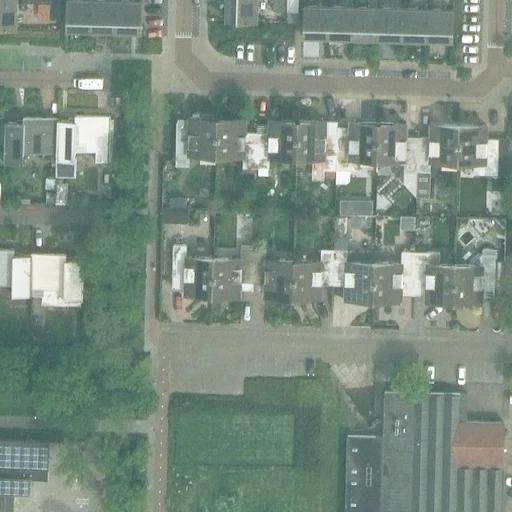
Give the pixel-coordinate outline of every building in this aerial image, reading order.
[(91,31),(92,0),(67,0),(66,30),(91,31)] [(116,32),(117,0),(113,0),(92,0),(91,31),(116,32)] [(117,0),(116,32),(142,33),(143,1),(117,0)] [(257,21),(257,0),(226,0),(226,20),(257,21)] [(297,12),(297,0),(271,0),(271,8),(286,9),(286,11),(297,12)] [(0,28),(16,29),(17,3),(0,2),(0,28)] [(59,19),(60,5),(37,4),(36,18),(59,19)] [(328,37),(329,6),(304,6),(303,36),(328,37)] [(353,38),(354,7),(329,6),(328,37),(353,38)] [(378,38),(379,8),(354,7),(353,38),(378,38)] [(403,39),(404,8),(379,8),(378,38),(403,39)] [(428,40),(429,9),(404,8),(403,39),(428,40)] [(429,9),(428,40),(453,40),(454,10),(429,9)] [(58,118),(56,176),(75,176),(76,157),(74,157),(74,150),(95,151),(95,161),(108,161),(110,116),(76,115),(76,120),(58,120),(58,118)] [(56,176),(58,118),(23,117),(23,122),(5,122),(4,162),(24,163),(24,152),(42,152),(41,159),(55,159),(55,176),(56,176)] [(216,154),(217,119),(190,118),(189,131),(177,131),(176,165),(190,165),(190,154),(216,154)] [(256,167),(257,133),(246,132),(246,119),(217,119),(216,154),(245,155),(244,167),(256,167)] [(297,156),(298,121),(269,120),(269,133),(257,133),(256,167),(270,167),(270,156),(297,156)] [(337,169),(338,135),(326,134),(327,121),(298,121),(297,156),(313,156),(313,168),(323,169),(323,175),(335,176),(335,169),(337,169)] [(378,158),(379,123),(350,122),(350,135),(338,135),(337,169),(359,169),(359,158),(378,158)] [(418,171),(419,137),(408,137),(408,123),(379,123),(378,158),(394,159),(394,163),(405,163),(404,171),(418,171)] [(458,160),(459,125),(431,124),(431,137),(419,137),(418,171),(431,171),(431,160),(458,160)] [(459,125),(458,160),(473,161),(473,172),(499,173),(499,139),(488,138),(488,126),(459,125)] [(212,294),(213,257),(187,257),(188,245),(174,245),(173,280),(173,286),(184,287),(184,294),(212,294)] [(253,282),(254,247),(241,247),(241,258),(213,257),(212,294),(241,295),(241,281),(253,282)] [(293,296),(294,259),(267,259),(267,247),(254,247),(253,282),(265,282),(265,296),(293,296)] [(31,295),(32,253),(31,253),(31,255),(13,255),(13,249),(0,248),(0,283),(12,284),(12,295),(31,295)] [(333,284),(334,249),(322,249),(322,260),(294,259),(293,296),(321,297),(322,284),(333,284)] [(373,299),(374,262),(348,261),(348,249),(334,249),(333,284),(346,284),(345,298),(373,299)] [(414,286),(415,251),(402,251),(401,262),(374,262),(373,299),(402,299),(403,286),(414,286)] [(454,301),(455,264),(438,263),(439,252),(415,251),(414,286),(427,286),(426,300),(454,301)] [(32,253),(31,295),(41,295),(41,303),(80,304),(80,300),(83,300),(84,259),(66,259),(66,254),(32,253)] [(455,264),(454,301),(482,301),(483,288),(495,288),(495,285),(501,285),(501,260),(495,260),(496,253),(483,253),(483,265),(455,264)] [(502,511),(504,466),(505,419),(466,418),(467,393),(386,390),(384,435),(349,434),(346,511),(502,511)] [(0,473),(25,475),(27,444),(0,442),(0,511),(14,511),(15,489),(8,489),(8,479),(0,478),(0,473)]
